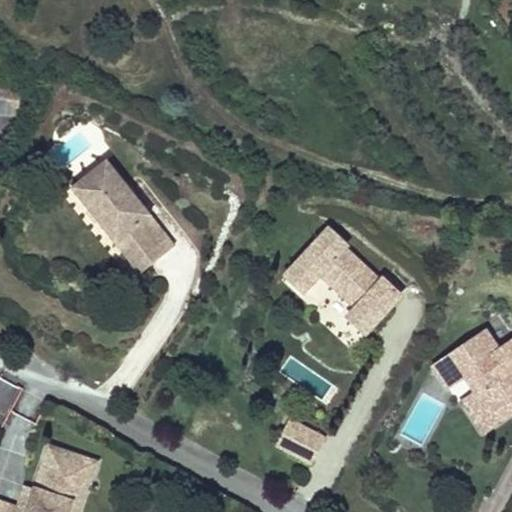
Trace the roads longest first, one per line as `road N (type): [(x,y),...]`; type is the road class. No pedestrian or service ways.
road 1 (residential): [(292,511),(0,352)]
road 2 (unknown): [(94,404),(193,271)]
